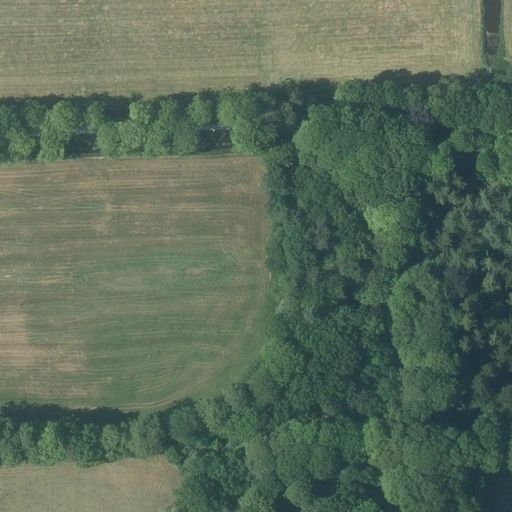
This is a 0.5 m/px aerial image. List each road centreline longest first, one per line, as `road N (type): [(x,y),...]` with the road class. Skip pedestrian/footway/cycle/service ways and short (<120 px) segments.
road 1 (track): [(0,108),(511,89)]
road 2 (track): [(321,135),(363,163),(403,222),(442,447),(438,465),(396,511)]
road 3 (track): [(0,134),(278,126),(321,135)]
road 4 (track): [(194,470),(212,457),(442,447)]
road 5 (track): [(511,154),(460,155),(321,135)]
